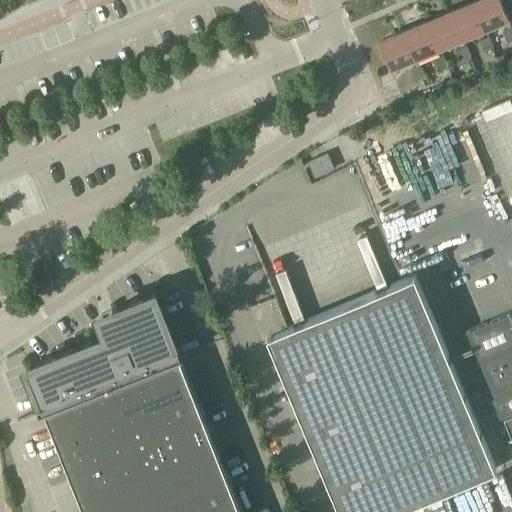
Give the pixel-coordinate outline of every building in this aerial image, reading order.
[(462,36),(486,26),(475,0),(452,10),(462,36)] [(476,0),(475,0),(486,26),(509,17),(502,0),(476,0)] [(429,20),(439,46),(462,36),(452,10),(429,20)] [(416,55),(439,46),(429,20),(406,29),(416,55)] [(511,25),(502,29),(508,42),(511,40),(511,25)] [(393,65),(416,55),(406,29),(382,39),(393,65)] [(495,47),(493,43),(490,35),(480,39),(485,51),(495,47)] [(457,49),(462,61),(472,56),(467,45),(457,49)] [(449,66),(444,54),(434,59),(439,70),(449,66)] [(405,93),(425,85),(422,76),(425,75),(420,63),(411,67),(413,71),(398,77),(405,93)] [(308,161),(315,177),(335,168),(328,152),(308,161)] [(389,511),(497,467),(416,273),(289,325),(276,294),(252,304),(265,336),(269,334),(342,511),(389,511)] [(45,408),(85,511),(243,511),(180,354),(184,352),(180,343),(177,344),(156,291),(113,308),(116,316),(103,321),(108,333),(28,365),(42,400),(38,402),(41,409),(45,408)] [(511,433),(511,318),(510,313),(469,330),(511,433)]
